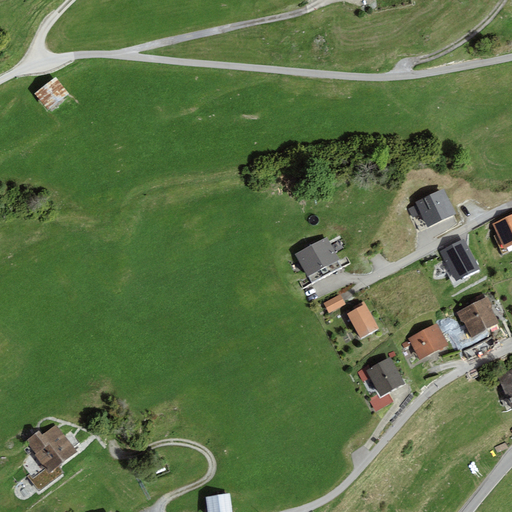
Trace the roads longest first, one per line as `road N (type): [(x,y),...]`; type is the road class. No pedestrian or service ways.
road 1 (residential): [(0,82),(50,59),(97,53),(372,78),(511,56)]
road 2 (residential): [(293,511),(337,491),(426,393),(511,347)]
road 3 (residential): [(308,295),(377,277),(511,204)]
